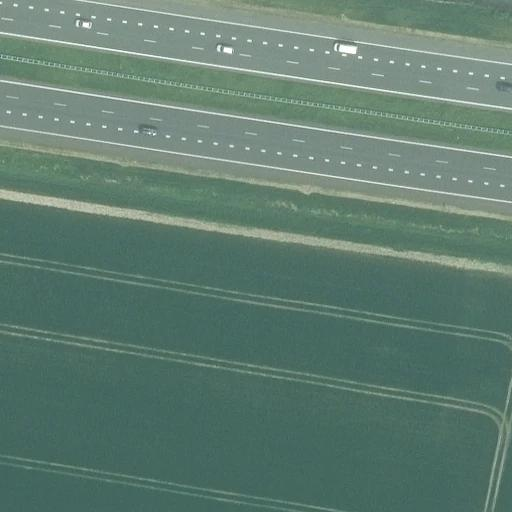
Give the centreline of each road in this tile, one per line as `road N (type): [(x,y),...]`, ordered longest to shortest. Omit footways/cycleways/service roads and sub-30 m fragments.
road 1 (motorway): [(511,94),(0,17)]
road 2 (motorway): [(0,95),(511,171)]
